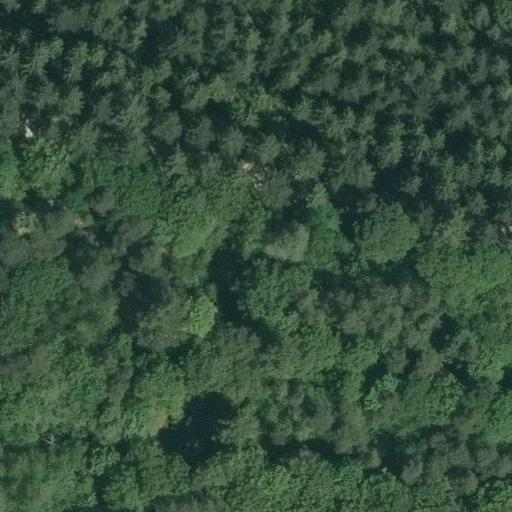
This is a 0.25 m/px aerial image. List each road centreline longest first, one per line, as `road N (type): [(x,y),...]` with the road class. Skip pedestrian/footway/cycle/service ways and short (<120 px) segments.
road 1 (unknown): [(511,220),(0,97)]
road 2 (track): [(0,117),(511,237)]
